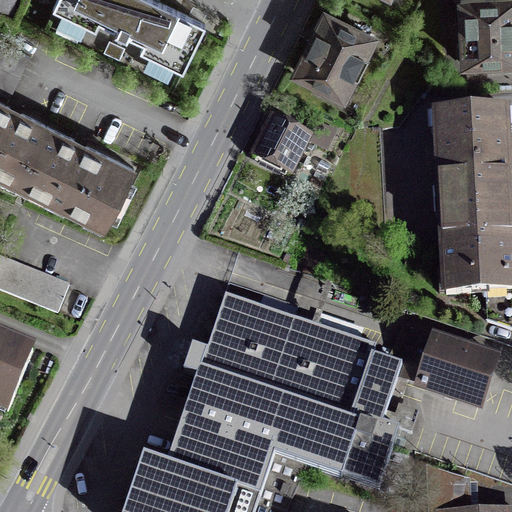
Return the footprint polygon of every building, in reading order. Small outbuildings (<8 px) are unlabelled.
[(15,0),(0,0),(0,6),(14,8),(15,0)] [(173,91),(206,24),(155,0),(57,0),(44,29),(173,91)] [(511,0),(460,0),(463,63),(511,60),(511,0)] [(381,41),(330,11),(291,77),(343,106),(381,41)] [(2,44),(0,48),(0,93),(10,99),(31,58),(2,44)] [(0,170),(18,180),(47,123),(26,113),(0,99),(0,170)] [(444,250),(511,246),(507,169),(504,113),(438,117),(444,250)] [(272,120),(254,155),(291,174),(308,141),(327,150),(334,136),(308,122),(302,135),(272,120)] [(47,123),(18,180),(106,224),(135,168),(88,144),(47,123)] [(379,127),(356,129),(348,143),(353,238),(385,243),(379,127)] [(511,329),(511,259),(511,246),(444,250),(448,295),(486,293),(488,321),(511,329)] [(70,285),(0,256),(0,289),(58,313),(70,285)] [(144,459),(126,511),(287,511),(306,467),(342,480),(343,478),(379,491),(396,439),(399,430),(382,425),(402,367),(373,357),(376,348),(226,297),(207,353),(193,348),(184,374),(198,378),(183,421),(168,467),(144,459)] [(480,402),(493,363),(413,336),(400,375),(480,402)] [(0,409),(8,413),(33,353),(0,339),(0,409)] [(428,511),(511,511),(495,511),(466,511),(465,480),(426,467),(428,511)]
